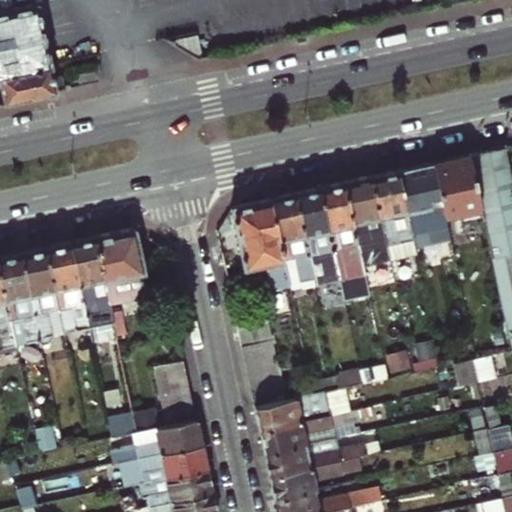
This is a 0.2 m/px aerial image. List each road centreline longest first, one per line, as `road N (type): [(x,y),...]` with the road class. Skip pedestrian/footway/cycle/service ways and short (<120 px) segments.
road 1 (primary): [(511,36),(161,113)]
road 2 (residential): [(174,169),(246,511)]
road 3 (primary): [(174,169),(511,96)]
road 4 (primary): [(0,206),(174,169)]
road 5 (primary): [(161,113),(0,148)]
